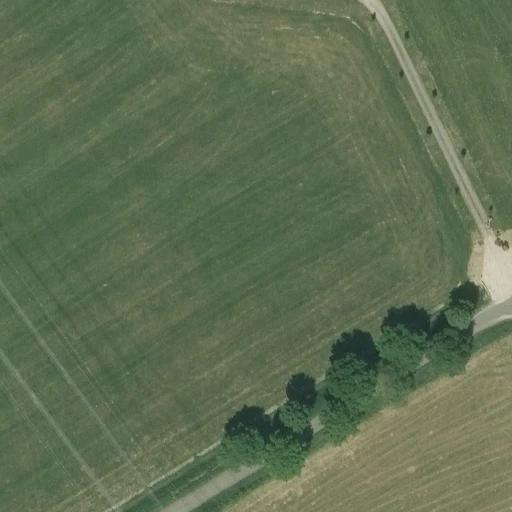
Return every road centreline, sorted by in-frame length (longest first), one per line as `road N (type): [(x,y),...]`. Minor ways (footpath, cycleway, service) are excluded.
road 1 (unclassified): [(176,511),(511,304)]
road 2 (unknown): [(366,0),(511,302)]
